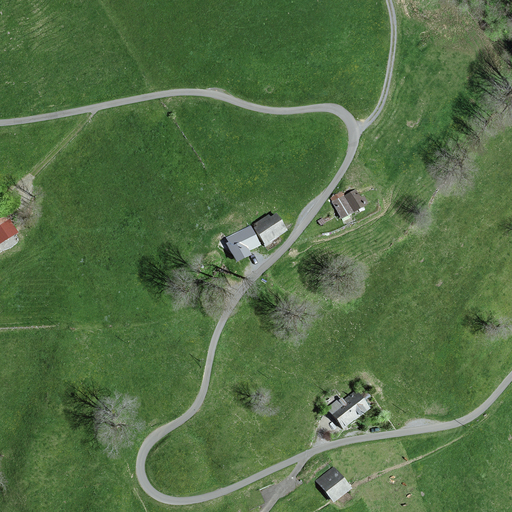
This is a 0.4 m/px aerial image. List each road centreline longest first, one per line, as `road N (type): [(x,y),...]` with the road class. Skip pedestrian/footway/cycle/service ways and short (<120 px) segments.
road 1 (tertiary): [(511,378),(460,425),(333,444),(211,497),(160,498),(142,478),(147,446),(202,397),(215,336),(232,305),(295,239),(349,159),(356,132),(347,115),(330,108),(266,110),(202,92),(0,124)]
road 2 (track): [(356,132),(379,109),(389,67),(387,0)]
